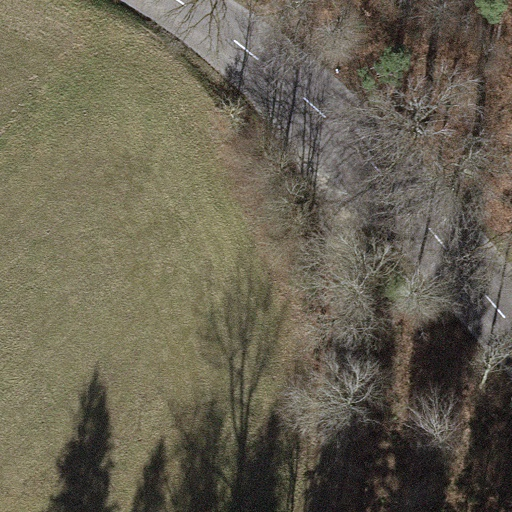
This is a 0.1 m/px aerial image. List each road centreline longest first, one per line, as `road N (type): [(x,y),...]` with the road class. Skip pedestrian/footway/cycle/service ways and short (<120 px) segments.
road 1 (tertiary): [(511,320),(297,85),(175,0)]
road 2 (track): [(311,511),(347,432),(346,266),(297,85)]
